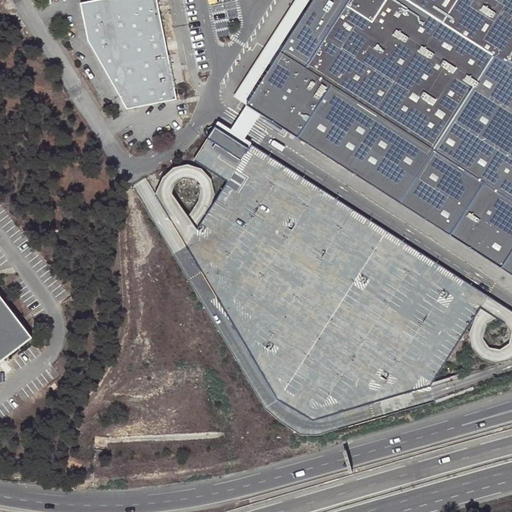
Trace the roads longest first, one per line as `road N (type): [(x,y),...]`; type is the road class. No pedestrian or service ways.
road 1 (trunk): [(511,445),(281,511)]
road 2 (trunk): [(511,403),(294,473)]
road 3 (trunk): [(511,417),(294,473)]
road 4 (unclassified): [(20,0),(129,172)]
road 5 (trunk): [(294,473),(130,505)]
road 6 (trunk): [(130,505),(0,489)]
road 7 (trunk): [(130,505),(0,501)]
